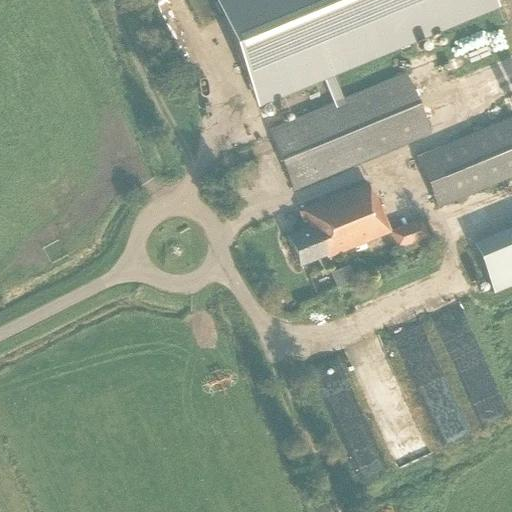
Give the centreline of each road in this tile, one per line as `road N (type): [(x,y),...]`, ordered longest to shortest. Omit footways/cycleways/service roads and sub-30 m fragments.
road 1 (unknown): [(218,223),(402,150),(511,74)]
road 2 (unclassified): [(120,278),(208,286),(227,250),(218,223),(191,201),(162,210),(143,228)]
road 3 (unclassified): [(0,338),(120,278)]
